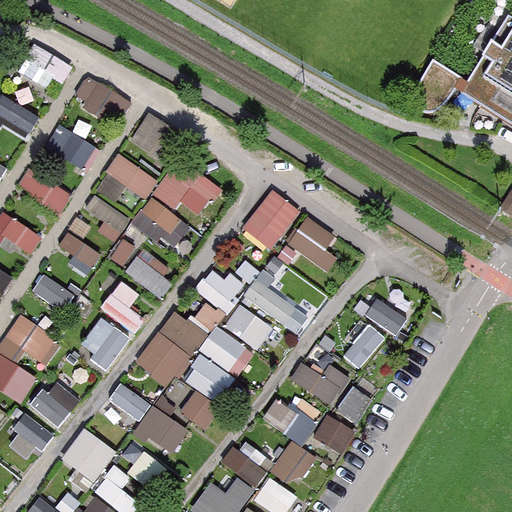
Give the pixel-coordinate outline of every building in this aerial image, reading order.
[(511,20),(509,19),(468,88),(461,99),(504,125),(511,129),(511,20)] [(62,92),(76,64),(36,45),(23,73),(62,92)] [(461,99),(468,88),(433,65),(420,84),(416,96),(414,105),(415,110),(419,115),(424,118),(430,119),(436,118),(443,113),(449,106),(455,96),(461,99)] [(90,76),(77,100),(123,125),(136,101),(90,76)] [(0,134),(8,124),(27,138),(42,119),(9,94),(0,105),(0,134)] [(168,162),(186,137),(153,114),(135,140),(168,162)] [(85,171),(99,150),(63,125),(49,146),(85,171)] [(121,203),(131,188),(149,201),(163,181),(124,155),(100,188),(121,203)] [(183,159),(144,211),(162,225),(155,235),(177,252),(196,227),(177,213),(185,203),(205,218),(226,191),(183,159)] [(0,160),(0,186),(1,187),(12,167),(0,160)] [(246,227),(273,250),(306,212),(279,189),(246,227)] [(511,193),(498,213),(511,221),(511,219),(511,193)] [(89,208),(106,220),(99,229),(117,242),(133,220),(99,195),(89,208)] [(8,210),(0,222),(0,233),(33,257),(47,237),(8,210)] [(326,268),(345,240),(310,216),(291,243),(326,268)] [(73,231),(63,246),(96,269),(106,255),(73,231)] [(176,286),(167,277),(174,271),(151,247),(130,268),(162,300),(176,286)] [(269,261),(249,303),(308,330),(317,310),(273,290),(284,268),(269,261)] [(0,267),(0,303),(15,276),(0,267)] [(200,291),(212,300),(197,319),(216,332),(251,285),(234,272),(229,279),(216,269),(200,291)] [(139,334),(149,321),(132,308),(143,295),(125,281),(105,307),(139,334)] [(380,298),(370,315),(402,336),(413,319),(380,298)] [(245,304),(229,327),(263,350),(279,328),(245,304)] [(195,355),(211,336),(181,310),(164,329),(195,355)] [(22,364),(29,351),(51,364),(66,339),(22,314),(1,351),(22,364)] [(85,352),(116,368),(133,335),(101,319),(85,352)] [(374,325),(347,356),(364,370),(390,339),(374,325)] [(245,375),(258,351),(217,329),(204,353),(245,375)] [(139,363),(173,388),(195,357),(162,332),(139,363)] [(0,355),(0,388),(27,402),(41,375),(0,354),(0,355)] [(205,357),(189,380),(223,402),(238,379),(205,357)] [(334,365),(326,378),(305,364),(295,379),(335,406),(354,378),(334,365)] [(58,380),(37,407),(62,427),(83,400),(58,380)] [(144,420),(156,403),(124,382),(113,400),(144,420)] [(359,423),(375,400),(357,387),(341,410),(359,423)] [(282,398),(267,418),(307,446),(321,426),(282,398)] [(154,406),(140,433),(179,454),(194,427),(154,406)] [(34,415),(11,441),(32,461),(56,434),(34,415)] [(330,415),(317,441),(346,456),(359,430),(330,415)] [(65,458),(96,483),(121,452),(89,428),(65,458)] [(295,440),(275,468),(302,486),(321,457),(295,440)] [(226,464),(263,486),(272,471),(235,449),(226,464)] [(150,450),(133,468),(153,487),(170,469),(150,450)] [(124,511),(134,511),(145,499),(114,475),(100,492),(124,511)] [(199,511),(243,511),(260,490),(242,477),(230,494),(215,483),(195,509),(199,511)] [(276,511),(290,511),(302,496),(273,477),(258,499),(276,511)] [(0,511),(10,502),(0,493),(0,511)] [(111,511),(98,500),(87,511),(111,511)]
